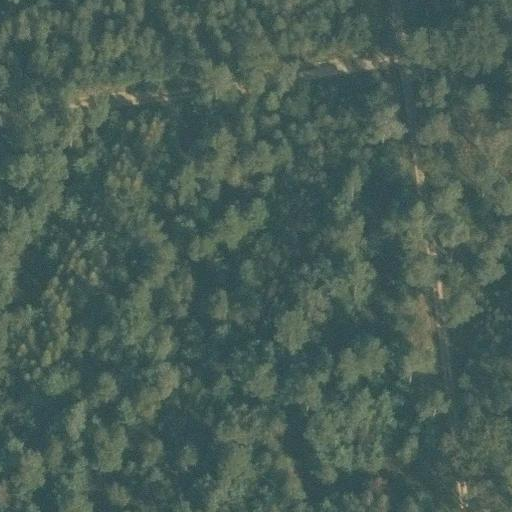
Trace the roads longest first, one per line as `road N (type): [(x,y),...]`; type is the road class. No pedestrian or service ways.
road 1 (track): [(398,59),(463,511)]
road 2 (track): [(0,121),(398,59)]
